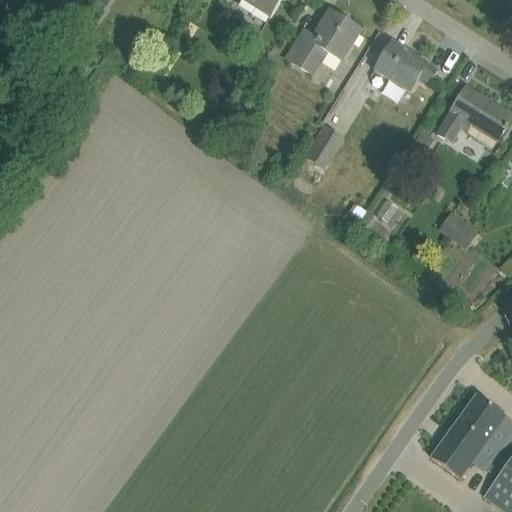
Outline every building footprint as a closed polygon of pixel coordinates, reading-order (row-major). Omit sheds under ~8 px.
[(237,0),(270,20),(282,0),(237,0)] [(342,64),(361,33),(357,31),(358,30),(349,24),(349,26),(335,17),(328,28),(323,24),(314,39),(304,33),(286,62),(312,78),(327,54),(342,64)] [(58,24),(42,44),(52,52),(67,32),(58,24)] [(438,72),(392,44),(374,73),(409,95),(417,82),(428,88),(438,72)] [(511,119),(511,118),(466,89),(436,137),(452,147),(465,126),(497,145),(504,132),(505,133),(507,129),(506,129),(511,119)] [(324,129),(305,159),(323,172),(343,141),(324,129)] [(355,223),(368,230),(379,211),(365,204),(355,223)] [(378,221),(394,238),(412,221),(397,204),(378,221)] [(445,238),(472,258),(486,241),(459,220),(445,238)] [(480,454),(505,420),(476,399),(431,460),(460,481),(472,465),(482,472),(490,461),(480,454)] [(511,511),(511,460),(483,499),(501,511),(511,511)]
